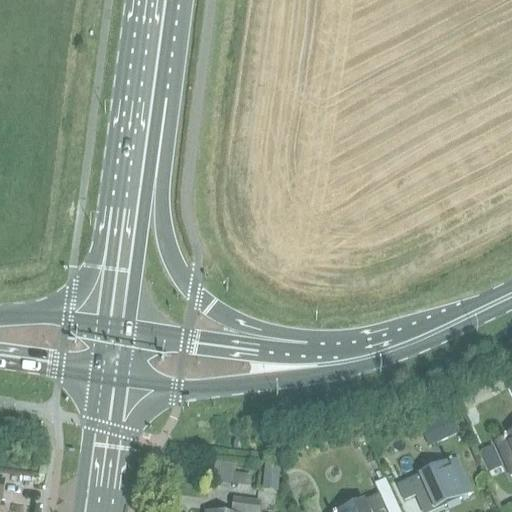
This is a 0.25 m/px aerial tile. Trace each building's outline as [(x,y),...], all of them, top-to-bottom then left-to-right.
[(449,422),(431,430),(439,446),(456,438),(449,422)] [(510,477),(511,476),(511,436),(495,444),(510,477)] [(491,448),(478,454),(488,473),(500,467),(491,448)] [(407,484),(398,489),(404,503),(414,499),(425,494),(431,509),(442,504),(444,507),(470,496),(454,463),(407,484)] [(385,482),(374,487),(379,498),(390,492),(385,482)] [(385,511),(379,498),(346,511),(385,511)] [(257,511),(258,505),(230,501),(228,511),(257,511)]
